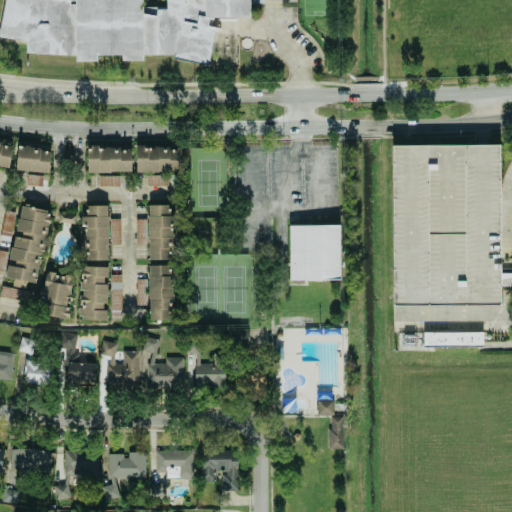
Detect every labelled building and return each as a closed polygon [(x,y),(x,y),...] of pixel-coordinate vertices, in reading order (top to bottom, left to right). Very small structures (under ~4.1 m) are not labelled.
[(0,36),(6,0),(71,0),(77,1),(76,0),(143,0),(144,7),(168,7),(167,0),(251,0),(252,17),(215,18),(214,26),(218,28),(211,65),(175,59),(175,55),(145,55),(145,61),(76,61),(77,56),(27,53),(27,42),(0,36)] [(0,141),(0,168),(8,170),(13,143),(0,141)] [(130,146),(86,147),(87,172),(131,171),(130,146)] [(179,171),(179,147),(135,146),(135,171),(179,171)] [(390,147),(393,306),(501,304),(499,146),(390,147)] [(49,172),(50,148),(16,147),(15,170),(49,172)] [(167,186),(167,172),(147,172),(146,185),(167,186)] [(98,186),(119,187),(119,176),(98,175),(98,186)] [(147,259),(173,259),(174,205),(148,204),(147,259)] [(6,277),(12,279),(11,287),(1,286),(0,291),(0,296),(35,302),(37,288),(36,287),(49,210),(18,205),(6,277)] [(107,260),(107,205),(85,205),(85,216),(83,216),(82,260),(107,260)] [(74,223),(75,213),(58,213),(58,222),(74,223)] [(288,225),(288,280),(339,280),(339,225),(288,225)] [(148,320),(174,319),(173,265),(148,265),(148,320)] [(107,267),(80,266),(79,320),(106,320),(107,267)] [(69,317),(71,274),(43,273),(41,316),(69,317)] [(422,332),(422,347),(482,346),(482,331),(422,332)] [(182,357),(164,358),(164,363),(156,364),(155,339),(145,340),(145,389),(182,388),(182,357)] [(105,385),(138,384),(138,351),(122,351),(122,364),(114,364),(114,341),(100,341),(100,356),(105,356),(105,385)] [(0,379),(10,381),(13,353),(0,351),(0,379)] [(193,364),(192,387),(224,388),(225,353),(213,352),(213,364),(193,364)] [(26,384),(52,383),(52,361),(25,362),(26,384)] [(95,362),(65,362),(65,387),(95,386),(95,362)] [(333,400),(316,399),(316,414),(332,415),(333,400)] [(343,448),(343,416),(328,416),(328,448),(343,448)] [(51,450),(10,449),(9,473),(50,474),(51,450)] [(199,479),(221,479),(221,491),(237,490),(237,461),(229,461),(229,449),(199,450),(199,479)] [(97,476),(97,450),(63,450),(63,485),(54,485),(54,498),(68,498),(68,476),(97,476)] [(192,478),(192,451),(155,450),(154,472),(165,472),(165,469),(171,469),(171,474),(177,474),(177,478),(192,478)] [(108,452),(107,477),(144,477),(145,453),(108,452)] [(100,487),(104,500),(118,496),(114,483),(100,487)]
